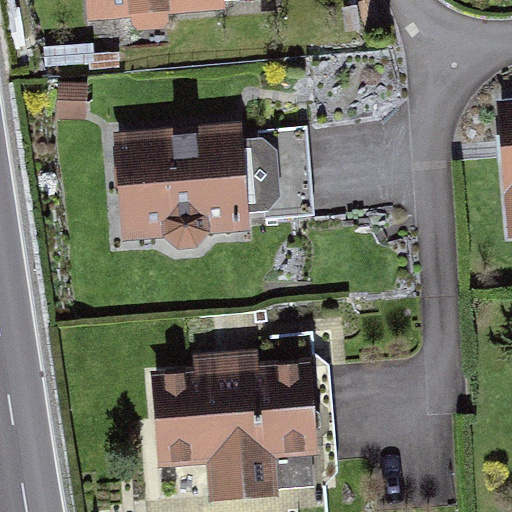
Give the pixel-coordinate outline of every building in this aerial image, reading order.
[(226,6),(225,0),(89,0),(92,18),(226,6)] [(87,82),(58,81),(57,118),(86,119),(87,82)] [(511,97),(498,99),(509,237),(511,236),(511,97)] [(241,121),(114,131),(123,240),(166,236),(179,246),(197,245),(209,233),(251,229),(250,211),(268,209),(281,195),(277,149),(262,137),(242,139),(241,121)] [(193,362),(152,366),(160,466),(210,462),(213,499),(279,493),(276,457),(318,453),(310,354),(258,358),(257,349),(193,354),(193,362)]
